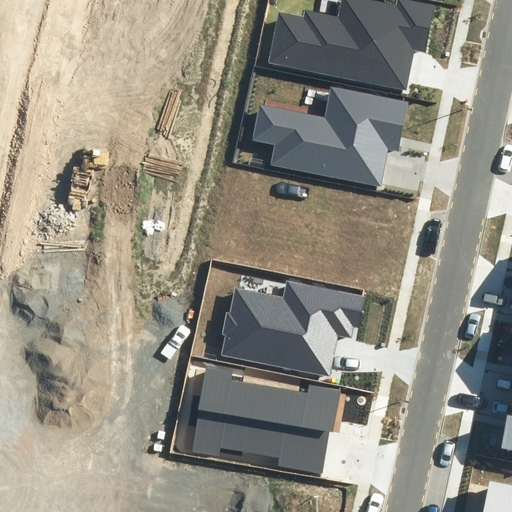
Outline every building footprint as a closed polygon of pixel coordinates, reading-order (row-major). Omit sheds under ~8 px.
[(279,12),(269,63),(406,90),(414,50),(425,52),(435,5),(410,0),(397,0),(396,5),(372,0),(341,0),(338,17),(305,10),(304,17),(279,12)] [(271,164),(380,186),(388,149),(398,151),(409,102),(331,86),(324,116),(259,103),(252,140),(275,145),(271,164)] [(225,335),(221,355),(330,377),(338,335),(351,338),(353,326),(358,327),(364,297),(287,282),(284,297),(235,287),(230,312),(226,312),(221,334),(225,335)] [(277,466),(323,474),(330,432),(333,432),(341,391),(310,385),(309,394),(230,381),(231,372),(207,367),(192,451),(219,456),(220,448),(278,458),(277,466)] [(501,448),(511,450),(511,417),(507,416),(501,448)] [(511,511),(511,485),(489,481),(483,511),(511,511)]
